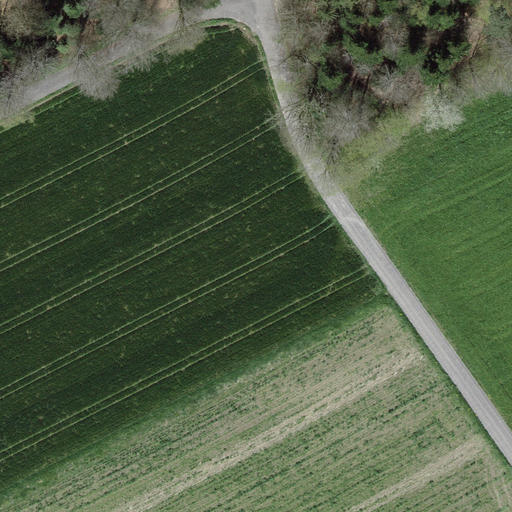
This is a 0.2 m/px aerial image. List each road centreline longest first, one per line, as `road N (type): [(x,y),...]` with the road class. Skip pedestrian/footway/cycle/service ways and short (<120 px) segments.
road 1 (unclassified): [(262,0),(294,123),(322,181),(511,449)]
road 2 (unclassified): [(0,118),(237,0)]
